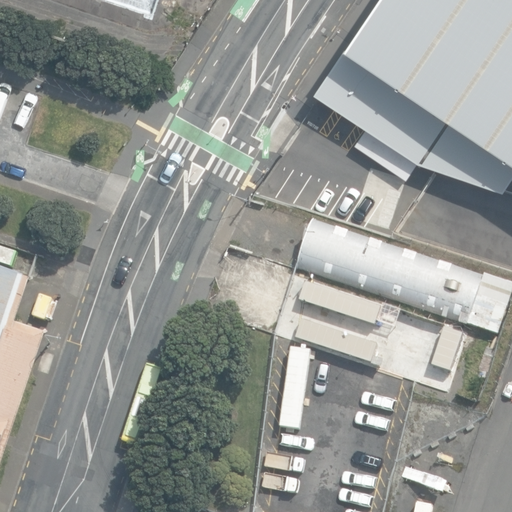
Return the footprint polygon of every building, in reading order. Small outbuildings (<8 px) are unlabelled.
[(511,0),(380,0),(350,43),(511,154),(511,0)] [(511,182),(511,154),(350,43),(316,93),(366,127),(355,143),(408,179),(420,161),(439,167),(508,189),(511,182)] [(315,217),(298,267),(472,326),(501,336),(511,303),(511,282),(386,241),(315,217)] [(28,272),(0,262),(0,472),(47,332),(12,320),(28,272)] [(294,274),(275,334),(417,383),(443,392),(451,395),(451,393),(470,333),(294,274)] [(449,426),(431,421),(421,460),(440,464),(449,426)] [(426,511),(434,473),(414,469),(405,511),(407,511),(426,511)]
